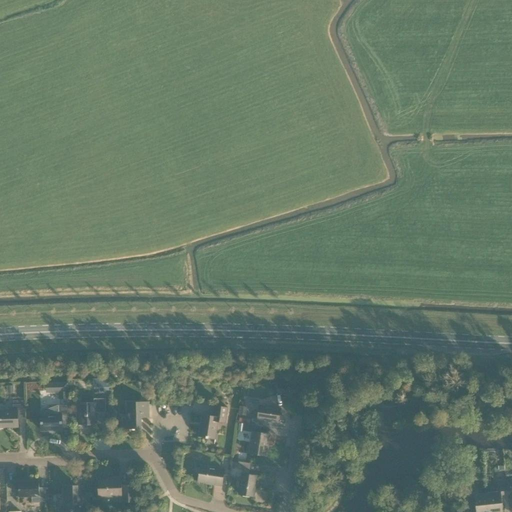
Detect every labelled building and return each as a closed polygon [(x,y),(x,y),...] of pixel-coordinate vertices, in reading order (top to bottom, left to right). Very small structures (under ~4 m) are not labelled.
[(278,381),(277,388),(287,389),(288,382),(278,381)] [(59,399),(69,399),(68,382),(46,383),(46,393),(58,393),(59,399)] [(99,382),(100,393),(109,393),(109,382),(99,382)] [(106,412),(106,398),(94,399),(94,402),(79,403),(80,425),(96,424),(95,413),(106,412)] [(141,417),(149,417),(149,402),(127,403),(127,429),(141,428),(141,417)] [(18,420),(26,419),(26,404),(13,404),(13,411),(0,410),(0,427),(18,427),(18,420)] [(62,418),(68,418),(68,405),(59,405),(49,409),(43,409),(42,411),(41,411),(41,431),(62,430),(62,418)] [(226,423),(228,407),(214,405),(213,416),(202,414),(199,437),(216,439),(218,422),(226,423)] [(279,408),(272,407),(261,405),(260,414),(253,413),(251,424),(264,426),(265,420),(277,422),(279,408)] [(246,415),(247,407),(240,406),(239,414),(246,415)] [(249,453),(267,455),(270,435),(260,433),(261,426),(244,423),(243,431),(252,432),(249,453)] [(239,494),(254,496),(257,476),(249,475),(251,463),(239,461),(238,468),(243,469),(242,474),(239,494)] [(214,485),(222,486),(224,469),(201,466),(198,481),(214,484),(214,485)] [(120,479),(100,480),(100,497),(120,496),(120,502),(134,502),(133,485),(120,486),(120,479)] [(498,492),(487,493),(489,511),(496,511),(502,511),(501,495),(507,494),(506,481),(497,482),(498,492)] [(32,496),(32,502),(46,502),(46,487),(39,488),(39,482),(18,482),(19,496),(32,496)] [(489,511),(487,493),(478,494),(477,484),(466,486),(468,499),(475,498),(476,511),(489,511)] [(63,486),(64,511),(86,511),(86,496),(78,496),(78,486),(63,486)]
